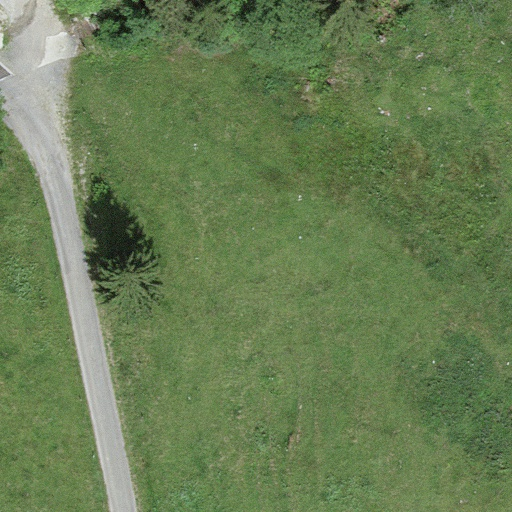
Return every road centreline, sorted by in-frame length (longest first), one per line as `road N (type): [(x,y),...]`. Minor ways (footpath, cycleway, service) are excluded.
road 1 (track): [(123,511),(39,118)]
road 2 (track): [(24,0),(50,53),(39,118)]
